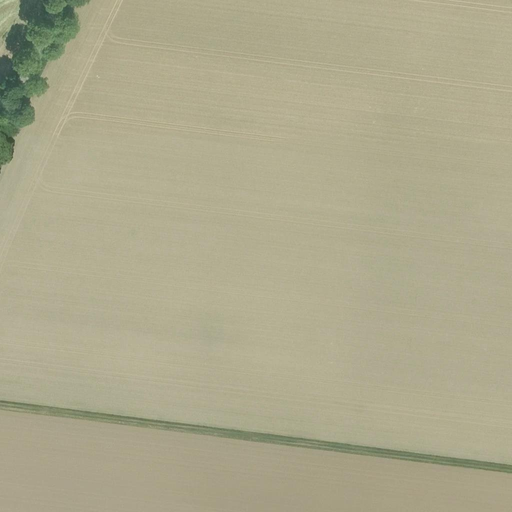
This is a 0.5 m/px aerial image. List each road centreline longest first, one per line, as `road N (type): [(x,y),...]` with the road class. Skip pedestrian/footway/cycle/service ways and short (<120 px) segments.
road 1 (track): [(511,478),(0,414)]
road 2 (tertiary): [(65,0),(0,141)]
